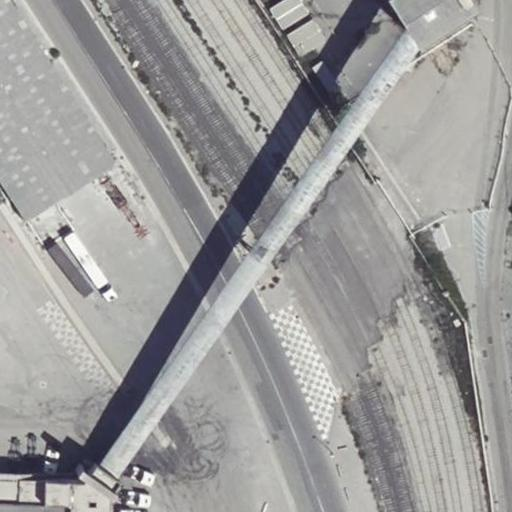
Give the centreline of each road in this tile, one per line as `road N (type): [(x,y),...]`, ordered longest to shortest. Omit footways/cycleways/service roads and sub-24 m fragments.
road 1 (unclassified): [(510,511),(491,312),(511,155)]
road 2 (unknown): [(285,405),(198,407),(201,511)]
